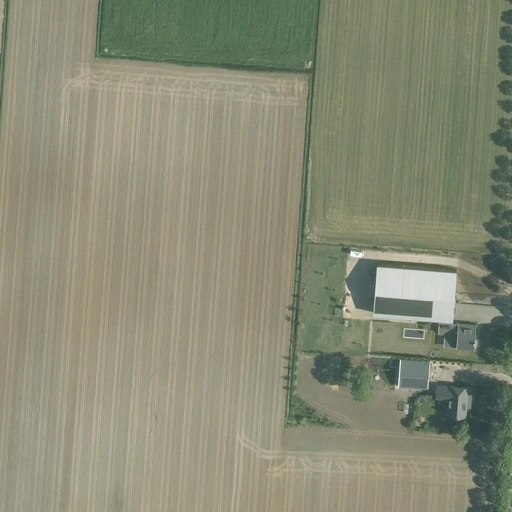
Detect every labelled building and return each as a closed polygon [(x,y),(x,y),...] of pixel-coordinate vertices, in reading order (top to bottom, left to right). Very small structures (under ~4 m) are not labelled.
[(457,270),(377,264),(373,313),(453,319),(457,270)] [(446,331),(445,345),(453,346),(456,346),(456,347),(474,348),(474,346),(476,346),(476,340),(475,340),(475,338),(476,324),(449,322),(448,331),(446,331)] [(323,353),(323,364),(349,365),(350,354),(323,353)] [(398,383),(398,386),(427,388),(429,361),(400,359),(398,383)] [(450,387),(437,386),(436,397),(449,398),(448,414),(465,415),(466,401),(470,402),(471,388),(450,386),(450,387)]
